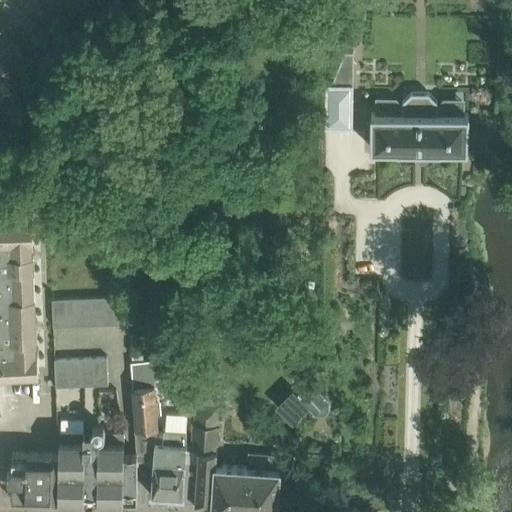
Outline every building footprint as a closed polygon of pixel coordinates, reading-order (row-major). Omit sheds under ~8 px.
[(39,53),(52,42),(44,33),(31,44),(39,53)] [(11,40),(0,50),(0,66),(13,77),(30,60),(11,40)] [(353,125),(353,51),(343,52),(331,85),(326,85),(326,125),(353,125)] [(372,113),(372,127),(371,147),(397,147),(441,148),(441,147),(467,148),(467,113),(436,113),(437,101),(428,93),(411,92),(403,101),(402,113),(372,113)] [(0,418),(2,418),(0,372),(0,370),(39,368),(38,348),(36,348),(32,236),(34,236),(33,215),(0,215),(0,418)] [(106,323),(119,322),(118,295),(104,296),(106,323)] [(80,324),(93,324),(91,296),(78,297),(80,324)] [(93,324),(106,323),(104,296),(91,296),(93,324)] [(53,326),(66,325),(65,297),(52,298),(53,326)] [(78,297),(65,297),(66,325),(80,324),(78,297)] [(82,384),(95,384),(94,356),(81,357),(82,384)] [(95,384),(108,384),(107,356),(94,356),(95,384)] [(56,385),(69,385),(68,357),(55,357),(56,385)] [(69,385),(82,384),(81,357),(68,357),(69,385)] [(153,359),(131,360),(133,386),(131,386),(135,429),(137,451),(137,453),(138,453),(154,454),(155,441),(162,442),(163,428),(158,428),(154,384),(153,359)] [(314,385),(302,396),(315,411),(323,411),(328,405),(328,398),(314,385)] [(183,496),(183,501),(195,501),(195,502),(212,503),(212,508),(244,510),(268,511),(277,511),(279,493),(280,468),(278,468),(279,455),(248,453),(248,450),(217,448),(220,405),(194,403),(191,449),(196,449),(195,460),(185,460),(184,478),(183,496)] [(153,459),(151,493),(154,493),(154,496),(156,500),(161,501),(165,500),(168,497),(169,494),(182,495),(183,496),(184,478),(185,460),(186,444),(185,444),(186,418),(178,418),(177,429),(163,428),(162,442),(155,441),(154,454),(154,459),(153,459)] [(59,453),(58,499),(84,499),(84,498),(90,498),(91,501),(87,504),(86,505),(87,506),(92,502),(98,499),(123,500),(124,486),(137,486),(137,466),(137,458),(137,453),(137,451),(124,451),(124,430),(105,430),(105,428),(104,426),(102,425),(100,424),(98,423),(96,424),(94,425),(93,426),(92,428),(91,430),(87,430),(83,430),(80,430),(62,429),(60,429),(59,446),(59,453)] [(12,451),(11,498),(58,499),(59,453),(12,451)]
